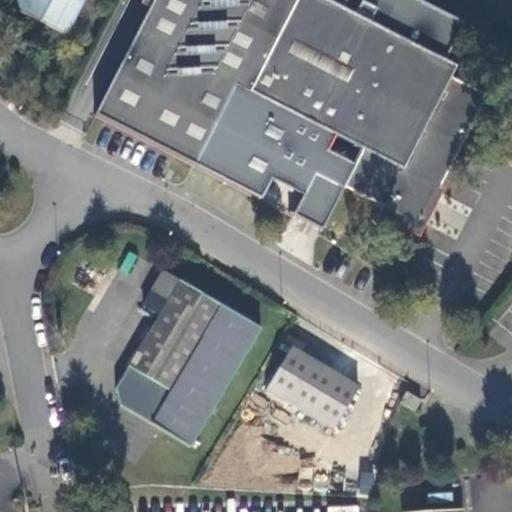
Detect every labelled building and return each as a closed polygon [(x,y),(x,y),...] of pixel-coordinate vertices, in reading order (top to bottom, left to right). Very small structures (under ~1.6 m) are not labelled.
[(16,0),(12,9),(65,36),(83,0),(16,0)] [(363,151),(344,187),(382,206),(387,209),(390,217),(412,228),(420,226),(440,188),(486,97),(450,78),(455,68),(323,0),(153,0),(94,116),(194,167),(226,104),(242,113),(280,132),(290,113),(363,151)] [(426,0),(454,12),(459,0),(426,0)] [(226,104),(194,167),(210,175),(242,113),(226,104)] [(444,190),(440,188),(420,226),(412,228),(390,217),(387,209),(382,206),(377,216),(420,237),(444,190)] [(171,393),(222,307),(162,272),(150,292),(167,303),(128,368),(115,389),(119,406),(152,425),(171,393)] [(358,388),(291,348),(266,391),(333,431),(358,388)] [(421,402),(406,393),(400,403),(414,412),(421,402)] [(355,490),(366,495),(375,475),(364,470),(355,490)]
